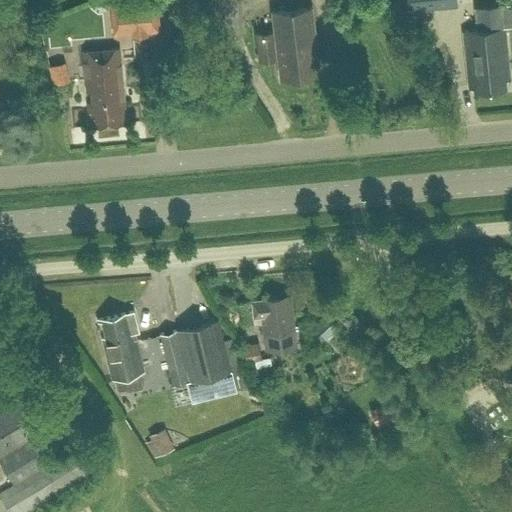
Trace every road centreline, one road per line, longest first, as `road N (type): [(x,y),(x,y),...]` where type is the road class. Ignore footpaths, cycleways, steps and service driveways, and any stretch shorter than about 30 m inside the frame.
road 1 (secondary): [(0,227),(511,180)]
road 2 (unclassified): [(0,274),(511,228)]
road 3 (unclassified): [(0,178),(511,133)]
road 4 (track): [(500,511),(326,244)]
